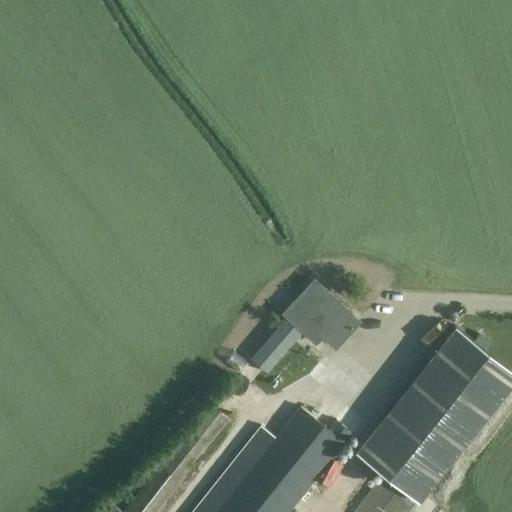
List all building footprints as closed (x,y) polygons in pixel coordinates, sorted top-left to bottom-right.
[(328,295),(318,286),(296,310),(334,345),(358,320),(330,294),(328,295)] [(264,373),(302,329),(286,316),(248,360),(264,373)] [(417,499),(511,379),(511,370),(461,330),(455,325),(356,450),(417,499)] [(155,511),(228,417),(208,402),(122,511),(110,503),(103,511),(155,511)] [(328,427),(300,405),(215,511),(286,511),(351,431),(335,418),(328,427)] [(260,423),(189,511),(214,511),(227,497),(276,435),(260,423)] [(363,497),(352,511),(404,511),(413,501),(408,497),(378,476),(363,497)]
